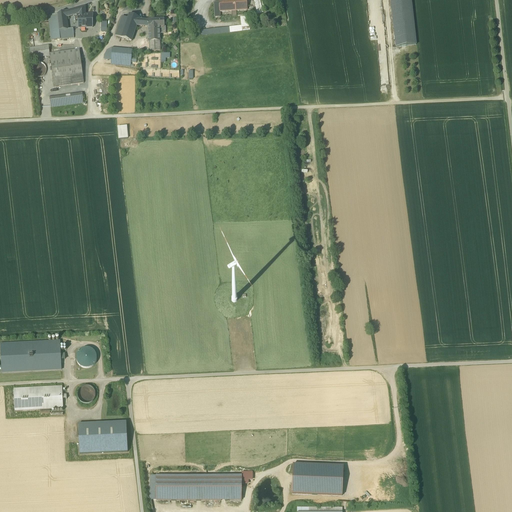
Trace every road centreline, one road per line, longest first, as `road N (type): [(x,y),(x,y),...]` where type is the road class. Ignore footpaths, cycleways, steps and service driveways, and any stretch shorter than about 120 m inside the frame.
road 1 (track): [(0,120),(508,97)]
road 2 (track): [(511,360),(126,378)]
road 3 (track): [(126,378),(142,511)]
road 4 (track): [(496,0),(511,131)]
road 5 (track): [(0,384),(126,378)]
